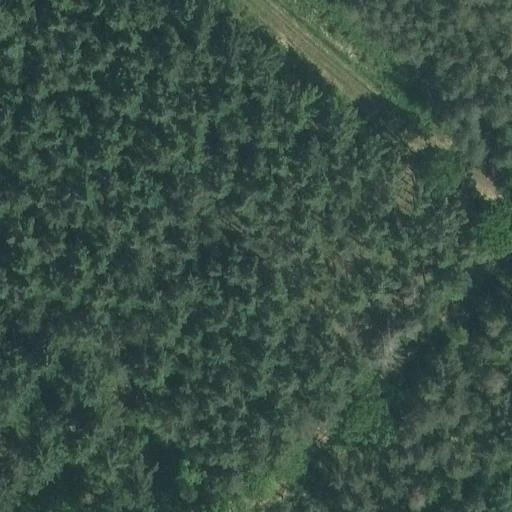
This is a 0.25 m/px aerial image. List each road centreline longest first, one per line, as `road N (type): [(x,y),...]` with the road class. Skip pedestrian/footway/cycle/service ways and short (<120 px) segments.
road 1 (track): [(215,511),(511,218)]
road 2 (track): [(511,190),(271,0)]
